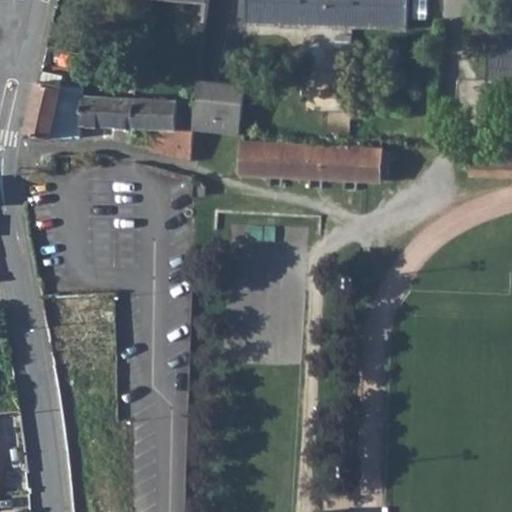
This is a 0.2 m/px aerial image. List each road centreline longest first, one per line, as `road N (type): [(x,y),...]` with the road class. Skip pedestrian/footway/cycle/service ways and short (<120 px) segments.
road 1 (residential): [(52,511),(1,149)]
road 2 (residential): [(188,168),(112,147),(1,149)]
